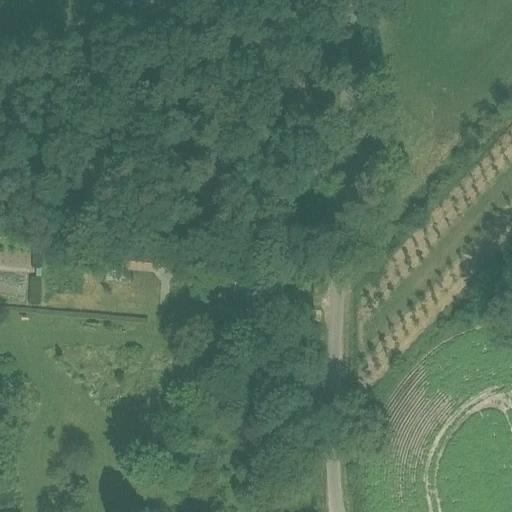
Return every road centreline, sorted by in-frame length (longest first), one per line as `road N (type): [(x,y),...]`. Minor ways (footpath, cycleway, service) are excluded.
road 1 (unclassified): [(352,0),(338,323),(341,511)]
road 2 (tertiary): [(0,94),(287,0)]
